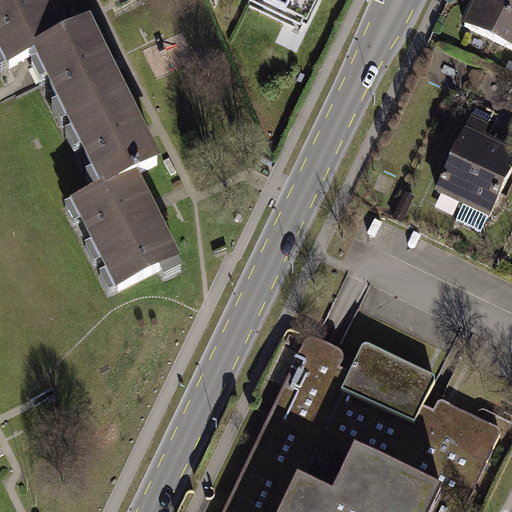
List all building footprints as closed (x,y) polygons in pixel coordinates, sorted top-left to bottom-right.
[(41,0),(1,0),(2,0),(0,1),(0,48),(1,51),(10,68),(36,55),(36,54),(62,41),(57,32),(41,0)] [(251,0),(248,6),(301,31),(303,27),(307,29),(321,0),(315,0),(309,13),(293,6),(286,19),(264,8),(267,0),(251,0)] [(267,0),(264,8),(286,19),(293,6),(309,13),(315,0),(267,0)] [(511,0),(478,0),(478,2),(511,17),(511,0)] [(511,49),(511,17),(478,2),(476,6),(465,27),(511,49)] [(71,123),(76,133),(102,120),(96,109),(123,96),(108,68),(88,28),(62,41),(36,54),(36,55),(41,65),(50,83),(62,106),(71,123)] [(10,68),(1,51),(0,51),(0,72),(0,73),(10,68)] [(50,83),(41,65),(32,70),(40,88),(50,83)] [(143,136),(123,96),(96,109),(102,120),(76,133),(84,151),(96,174),(105,191),(134,176),(157,164),(143,136)] [(71,123),(62,106),(52,111),(61,128),(71,123)] [(475,115),(466,134),(482,142),(491,122),(475,115)] [(84,151),(76,133),(66,138),(75,156),(84,151)] [(438,193),(464,205),(492,147),(482,142),(466,134),(438,193)] [(511,172),(511,156),(492,147),(464,205),(457,221),(481,233),(489,217),(490,218),(511,172)] [(105,191),(96,174),(86,179),(95,196),(105,191)] [(151,209),(134,176),(105,191),(95,196),(75,205),(84,223),(95,245),(104,262),(110,274),(119,291),(160,271),(177,262),(151,209)] [(84,223),(75,205),(66,210),(74,227),(84,223)] [(104,262),(95,245),(86,250),(94,267),(104,262)] [(177,262),(160,271),(165,281),(182,272),(177,262)] [(119,291),(110,274),(100,279),(109,296),(119,291)] [(464,511),(500,436),(501,433),(498,430),(444,404),(441,404),(438,406),(436,411),(434,416),(428,413),(423,410),(436,385),(436,381),(433,379),(426,375),(368,348),(365,348),(363,349),(350,375),(345,373),(339,370),(344,361),(344,358),(341,355),(327,348),(312,340),(309,340),(306,342),(298,359),(224,511),(464,511)]
